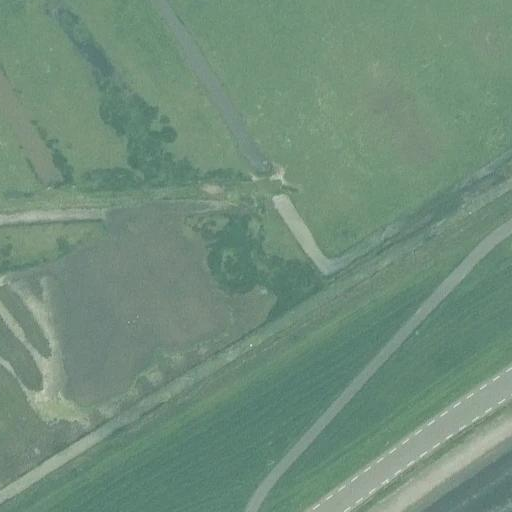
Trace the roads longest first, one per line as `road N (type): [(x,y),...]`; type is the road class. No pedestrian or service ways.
road 1 (unknown): [(254,511),(256,498),(511,217)]
road 2 (unclassified): [(327,511),(511,382)]
